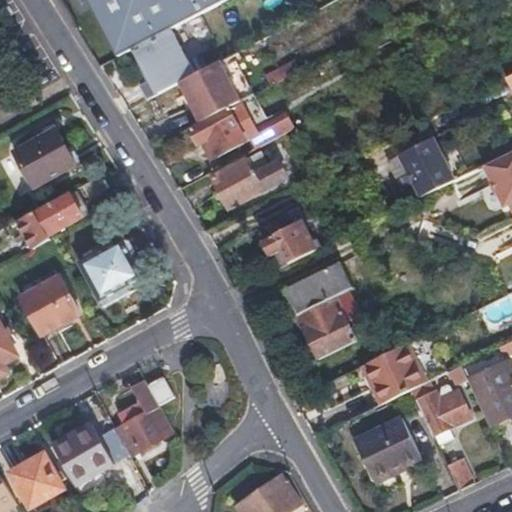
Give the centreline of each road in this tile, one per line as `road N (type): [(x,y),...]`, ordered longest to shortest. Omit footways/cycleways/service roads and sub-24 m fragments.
road 1 (residential): [(217,300),(35,0)]
road 2 (residential): [(0,423),(217,300)]
road 3 (unknown): [(191,251),(388,155)]
road 4 (residential): [(184,511),(197,483),(276,413)]
road 5 (residential): [(276,413),(217,300)]
